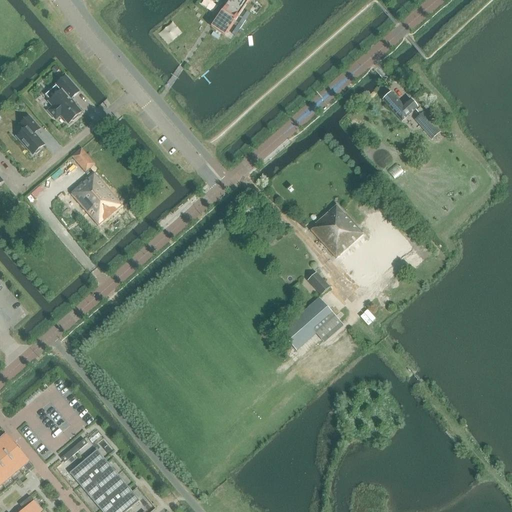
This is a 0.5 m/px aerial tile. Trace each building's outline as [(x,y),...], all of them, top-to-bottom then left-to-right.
[(252,0),(232,0),(213,29),(227,38),(252,0)] [(61,116),(68,124),(71,121),(74,122),(78,117),(79,115),(81,113),(71,102),(71,101),(72,101),(72,100),(71,99),(79,92),(66,77),(57,85),(62,91),(49,103),(53,107),(48,112),(56,120),(61,116)] [(418,107),(416,104),(412,99),(404,106),(392,93),(383,100),(402,121),(418,107)] [(423,112),(414,120),(432,140),(441,132),(423,112)] [(44,146),(35,135),(40,130),(30,118),(21,126),(25,131),(18,138),(33,156),(34,155),(37,155),(40,152),(40,149),(44,146)] [(72,157),(85,172),(85,173),(95,164),(82,149),(72,157)] [(78,187),(79,188),(71,195),(98,227),(123,206),(95,173),(78,187)] [(338,205),(310,230),(331,254),(363,288),(392,262),(410,246),(377,210),(358,227),(338,205)] [(317,273),(308,281),(321,296),(330,287),(317,273)] [(319,299),(281,332),(297,351),(316,334),(324,343),(343,326),(319,299)] [(0,486),(29,462),(6,434),(0,439),(0,486)] [(88,444),(84,440),(61,459),(65,463),(88,444)] [(127,511),(140,501),(97,451),(70,474),(101,511),(127,511)] [(41,511),(42,511),(30,497),(20,506),(24,510),(21,511),(41,511)]
